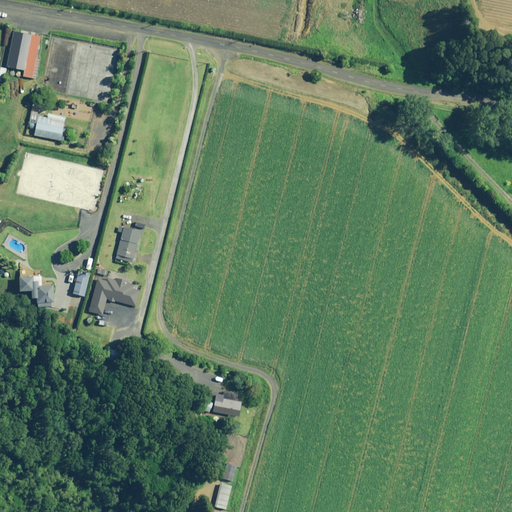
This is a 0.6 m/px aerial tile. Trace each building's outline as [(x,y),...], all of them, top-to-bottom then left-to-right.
[(19,34),(11,73),(39,79),(47,39),(19,34)] [(61,141),(66,118),(31,110),(28,125),(35,127),(33,135),(61,141)] [(138,232),(118,227),(117,232),(121,233),(115,259),(131,263),(138,232)] [(89,275),(78,272),(72,294),(84,297),(89,275)] [(37,307),(51,307),(51,303),(52,303),(53,286),(39,286),(39,282),(32,282),(32,278),(19,277),(19,291),(31,291),(31,298),(36,299),(36,303),(37,303),(37,307)] [(91,306),(95,326),(104,324),(106,334),(112,333),(111,328),(121,326),(118,311),(112,312),(112,310),(107,311),(106,303),(91,306)] [(92,318),(86,319),(89,329),(95,328),(92,318)] [(113,348),(100,348),(100,360),(113,360),(113,348)] [(223,395),(215,394),(212,412),(238,417),(241,402),(223,399),(223,395)] [(210,412),(213,403),(207,401),(204,410),(210,412)] [(235,466),(226,464),(222,479),(232,481),(235,466)] [(231,486),(220,483),(214,507),(225,510),(231,486)]
